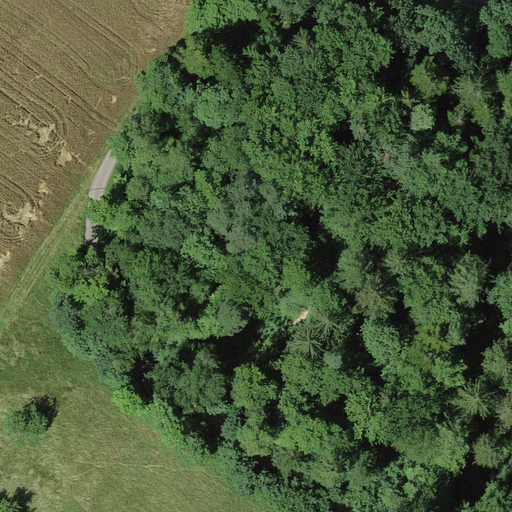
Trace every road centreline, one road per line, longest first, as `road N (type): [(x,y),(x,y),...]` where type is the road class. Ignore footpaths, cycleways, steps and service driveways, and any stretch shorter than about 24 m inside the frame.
road 1 (track): [(208,0),(89,206),(87,320),(117,357),(298,511)]
road 2 (track): [(89,206),(0,324)]
